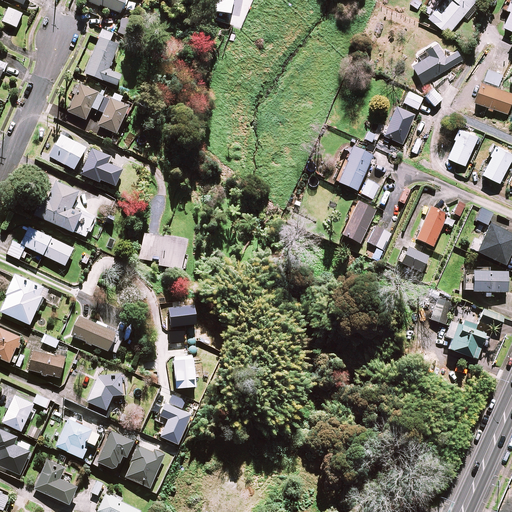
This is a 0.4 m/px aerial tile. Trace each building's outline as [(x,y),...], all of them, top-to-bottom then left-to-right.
[(85,0),(89,2),(89,3),(99,8),(100,6),(120,15),(126,0),(85,0)] [(477,0),(433,0),(426,9),(433,14),(429,19),(448,36),(477,0)] [(23,15),(9,9),(3,22),(17,28),(23,15)] [(113,35),(102,31),(85,74),(117,87),(121,77),(108,72),(118,47),(110,43),(113,35)] [(445,59),(437,45),(425,52),(422,48),(416,51),(422,62),(413,67),(423,84),(463,61),(457,51),(445,59)] [(503,76),(489,70),(484,81),(498,87),(503,76)] [(493,111),(494,109),(508,114),(511,103),(511,94),(482,84),(475,103),(489,108),(489,110),(493,111)] [(91,108),(98,111),(104,98),(97,95),(98,93),(80,85),(68,113),(86,121),(91,108)] [(442,100),(432,90),(425,98),(434,107),(442,100)] [(423,99),(409,93),(403,104),(417,110),(423,99)] [(105,98),(99,112),(103,114),(98,126),(116,135),(128,109),(121,105),(124,98),(114,94),(111,101),(105,98)] [(415,116),(395,108),(384,137),(403,145),(415,116)] [(466,166),(466,165),(467,164),(478,138),(459,129),(455,139),(457,139),(449,158),(466,166)] [(69,136),(63,133),(49,157),(74,171),(86,150),(67,139),(69,136)] [(373,156),(352,147),(336,182),(357,192),(373,156)] [(500,183),(501,181),(502,180),(511,160),(511,154),(498,147),(484,174),(500,183)] [(110,158),(92,150),(80,175),(99,184),(100,181),(115,188),(123,171),(108,164),(110,158)] [(373,200),(380,187),(367,181),(361,194),(373,200)] [(79,192),(56,182),(48,199),(42,196),(34,216),(85,239),(94,219),(72,209),(79,192)] [(376,211),(358,202),(342,235),(360,244),(376,211)] [(453,214),(458,216),(459,217),(465,206),(459,203),(453,214)] [(493,214),(479,207),(473,220),(487,227),(493,214)] [(452,227),(455,221),(454,221),(429,209),(415,239),(433,247),(443,223),(452,227)] [(511,235),(494,227),(492,226),(489,225),(477,253),(506,266),(511,251),(511,235)] [(392,234),(376,226),(368,243),(384,251),(392,234)] [(43,256),(65,267),(73,249),(52,239),(29,228),(21,246),(13,242),(7,255),(19,260),(25,248),(43,256)] [(140,260),(145,260),(146,261),(159,263),(158,266),(182,270),(186,241),(144,234),(140,260)] [(423,248),(410,243),(407,250),(403,248),(397,262),(421,273),(427,258),(420,255),(423,248)] [(485,292),(485,296),(493,296),(493,293),(507,293),(508,273),(489,272),(489,268),(476,267),(476,271),(464,271),(463,291),(485,292)] [(47,290),(15,276),(5,298),(6,299),(0,312),(31,326),(47,290)] [(453,304),(438,298),(429,318),(445,324),(453,304)] [(503,317),(482,310),(479,322),(500,329),(503,317)] [(105,329),(107,326),(96,322),(95,324),(79,317),(71,335),(115,355),(123,337),(105,329)] [(477,359),(485,335),(461,327),(450,324),(446,336),(452,339),(448,350),(477,359)] [(21,338),(0,328),(0,359),(9,364),(21,338)] [(59,341),(45,335),(42,343),(56,348),(59,341)] [(28,371),(41,374),(40,376),(46,378),(47,375),(60,378),(65,358),(33,351),(28,371)] [(125,395),(120,373),(98,378),(87,402),(94,406),(92,411),(108,418),(114,405),(110,403),(112,397),(125,395)] [(50,401),(37,395),(34,403),(47,409),(50,401)] [(34,405),(15,396),(2,423),(21,432),(34,405)] [(56,447),(82,459),(87,449),(84,448),(87,443),(94,446),(100,434),(68,420),(56,447)] [(41,430),(31,426),(27,436),(37,440),(41,430)] [(134,442),(110,431),(97,462),(115,471),(122,456),(126,458),(134,442)] [(153,452),(139,446),(125,478),(150,489),(165,454),(154,449),(153,452)] [(65,469),(47,461),(34,489),(69,505),(77,488),(60,480),(65,469)] [(103,484),(95,481),(91,493),(98,496),(103,484)] [(10,496),(0,491),(0,509),(3,511),(10,496)] [(107,493),(97,511),(139,511),(140,511),(120,502),(121,500),(107,493)]
